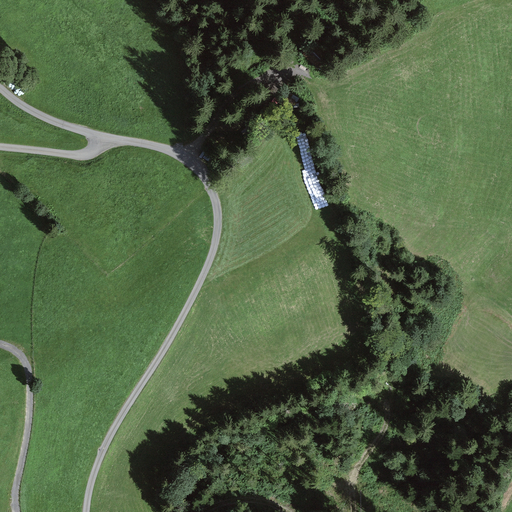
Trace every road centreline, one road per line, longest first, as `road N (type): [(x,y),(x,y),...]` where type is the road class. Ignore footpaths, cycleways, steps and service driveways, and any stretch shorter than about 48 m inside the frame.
road 1 (track): [(0,87),(48,119),(187,159),(216,205),(214,245),(197,288),(111,432),(85,511)]
road 2 (track): [(0,344),(18,354),(28,373),(17,511)]
